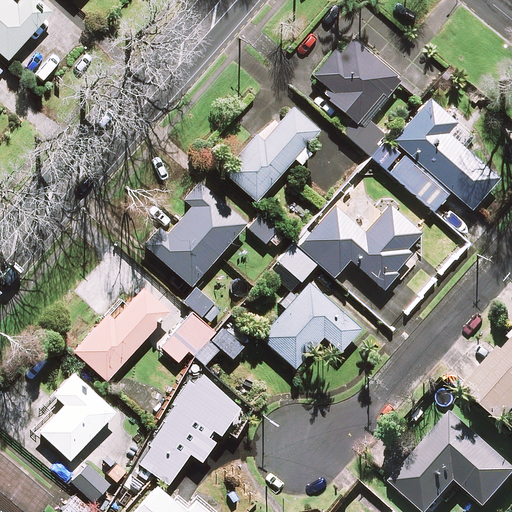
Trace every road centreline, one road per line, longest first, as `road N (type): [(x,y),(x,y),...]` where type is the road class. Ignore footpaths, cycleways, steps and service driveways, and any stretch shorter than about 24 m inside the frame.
road 1 (secondary): [(0,256),(236,0)]
road 2 (residential): [(299,453),(364,414),(511,251)]
